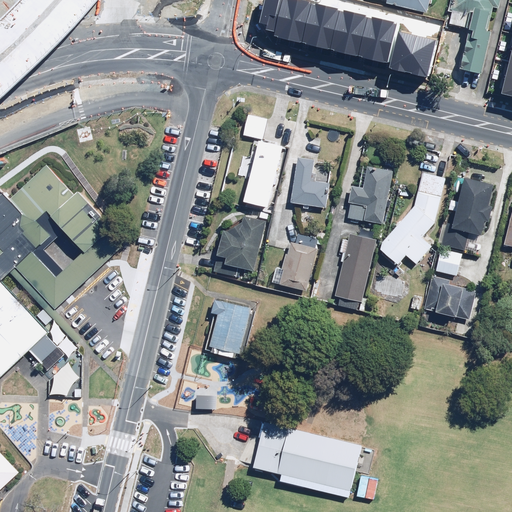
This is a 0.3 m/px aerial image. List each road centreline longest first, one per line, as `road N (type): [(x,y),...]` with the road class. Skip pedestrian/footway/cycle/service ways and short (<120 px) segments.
road 1 (residential): [(217,58),(103,511)]
road 2 (tertiary): [(217,58),(511,130)]
road 3 (unclassified): [(2,75),(111,54),(217,58)]
